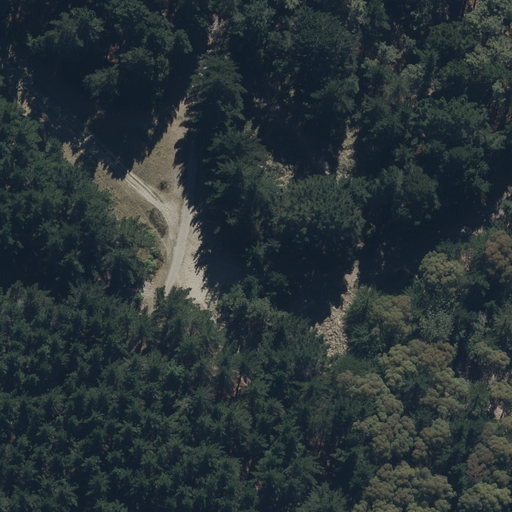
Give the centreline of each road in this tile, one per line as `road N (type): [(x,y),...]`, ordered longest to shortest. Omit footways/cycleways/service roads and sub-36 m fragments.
road 1 (unknown): [(171,0),(188,31),(302,138),(352,221),(452,309),(511,443)]
road 2 (track): [(179,256),(291,454),(288,511)]
road 3 (track): [(0,53),(158,201),(179,256)]
road 4 (track): [(179,256),(94,388),(62,401),(0,401)]
